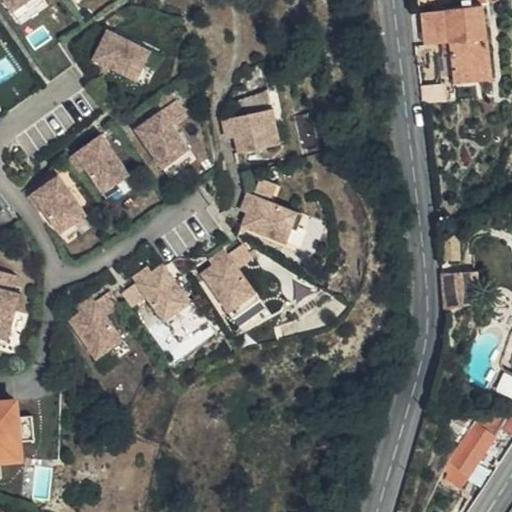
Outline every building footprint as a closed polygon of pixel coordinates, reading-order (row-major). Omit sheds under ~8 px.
[(4,0),(15,14),(34,0),(4,0)] [(495,78),(489,6),(473,8),(467,8),(450,9),(435,11),(438,43),(444,43),(452,42),(453,52),(456,82),(495,78)] [(438,43),(435,11),(425,11),(427,44),(438,43)] [(96,61),(141,82),(147,67),(154,52),(110,32),(96,61)] [(452,42),(444,43),(445,53),(453,52),(452,42)] [(61,46),(37,63),(53,85),(77,68),(61,46)] [(31,66),(0,87),(0,122),(47,88),(31,66)] [(154,70),(147,67),(141,82),(148,85),(154,70)] [(191,115),(181,101),(139,131),(166,169),(179,160),(192,151),(175,127),(191,115)] [(239,135),(243,154),(280,145),(277,130),(281,128),(277,109),(235,120),(239,135)] [(231,138),(239,135),(235,120),(227,122),(231,138)] [(277,130),(280,145),(285,144),(281,128),(277,130)] [(104,137),(78,155),(107,195),(120,185),(133,176),(104,137)] [(192,151),(179,160),(182,165),(195,155),(192,151)] [(62,177),(35,196),(65,236),(78,226),(91,216),(62,177)] [(263,180),(257,197),(274,203),(279,186),(263,180)] [(107,195),(110,200),(124,191),(120,185),(107,195)] [(243,211),(251,213),(257,197),(249,194),(243,211)] [(251,213),(246,229),(292,245),(297,229),(303,213),(274,203),(257,197),(251,213)] [(303,213),(297,229),(303,230),(308,215),(303,213)] [(78,226),(65,236),(68,240),(81,230),(78,226)] [(218,266),(204,276),(233,315),(247,305),(261,294),(243,271),(258,260),(247,245),(233,255),(218,266)] [(218,266),(233,255),(228,250),(214,260),(218,266)] [(140,283),(125,294),(136,310),(151,299),(168,323),(182,314),(195,304),(168,264),(154,274),(140,283)] [(136,277),(140,283),(154,274),(150,267),(136,277)] [(479,270),(444,274),(447,298),(447,308),(483,305),(479,270)] [(21,276),(0,271),(0,338),(13,341),(24,294),(17,292),(21,276)] [(125,307),(113,292),(99,303),(85,313),(72,324),(101,362),(114,351),(127,341),(110,318),(125,307)] [(261,294),(247,305),(250,308),(263,298),(261,294)] [(85,313),(99,303),(95,298),(81,309),(85,313)] [(184,318),(182,314),(168,323),(171,328),(184,318)] [(0,338),(0,346),(11,349),(13,341),(0,338)] [(127,341),(114,351),(117,356),(130,345),(127,341)] [(511,365),(503,383),(511,387),(511,365)] [(479,399),(490,386),(474,372),(462,385),(479,399)] [(21,400),(0,402),(0,461),(26,459),(25,444),(22,415),(21,400)] [(32,415),(22,415),(25,444),(35,442),(32,415)] [(511,434),(511,433),(511,416),(510,415),(502,427),(511,434)] [(463,487),(498,428),(487,422),(485,425),(479,421),(446,476),(463,487)]
